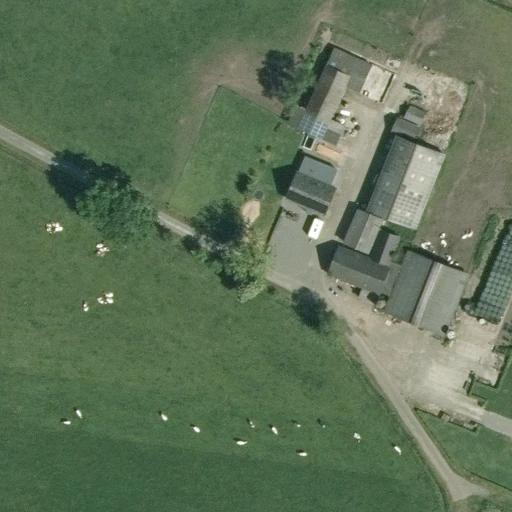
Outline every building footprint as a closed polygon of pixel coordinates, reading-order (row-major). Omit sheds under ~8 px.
[(322,140),(336,147),(345,126),(332,120),(349,82),(358,85),(367,67),(357,61),(358,59),(335,49),(306,109),(297,105),(287,125),(322,140)] [(421,127),(399,118),(394,131),(416,140),(421,127)] [(402,138),(370,212),(416,232),(448,158),(402,138)] [(296,203),(293,210),(308,216),(311,209),(325,215),(335,191),(299,175),(289,200),(296,203)] [(369,254),(383,222),(359,211),(345,243),(369,254)] [(380,294),(389,297),(383,313),(446,338),(470,275),(408,251),(402,266),(391,262),(401,238),(380,230),(370,260),(340,247),(327,276),(379,296),(380,294)]
